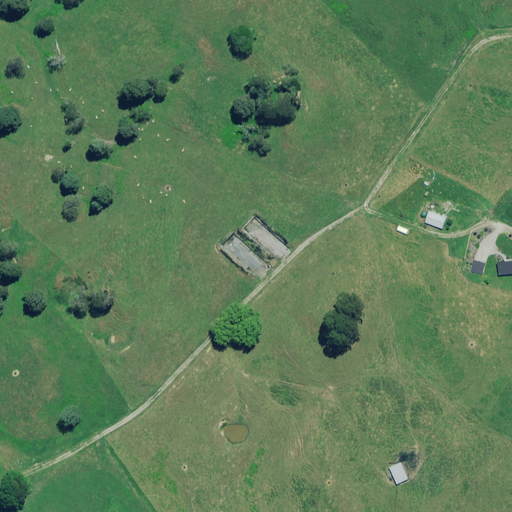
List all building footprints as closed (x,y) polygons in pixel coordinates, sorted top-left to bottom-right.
[(447,218),(430,212),(426,223),(443,229),(447,218)] [(465,253),(462,246),(457,248),(460,255),(465,253)] [(511,262),(492,257),(488,272),(511,277),(511,262)] [(486,263),(474,260),(471,272),(483,275),(486,263)] [(409,479),(402,463),(390,468),(398,484),(409,479)]
